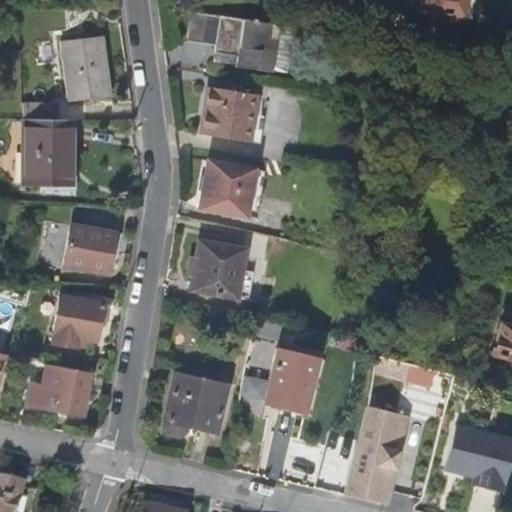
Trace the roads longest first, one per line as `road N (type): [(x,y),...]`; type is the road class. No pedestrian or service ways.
road 1 (residential): [(141,0),(163,197),(114,457)]
road 2 (residential): [(334,511),(114,457)]
